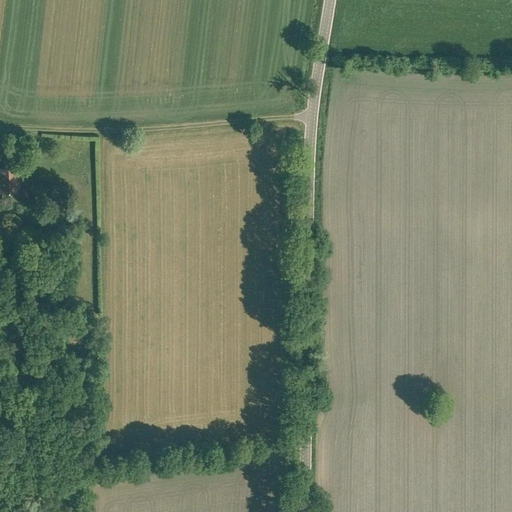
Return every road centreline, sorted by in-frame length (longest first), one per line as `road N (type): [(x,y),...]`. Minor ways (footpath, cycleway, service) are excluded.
road 1 (tertiary): [(306,511),(306,212),(329,0)]
road 2 (unknown): [(0,126),(313,117)]
